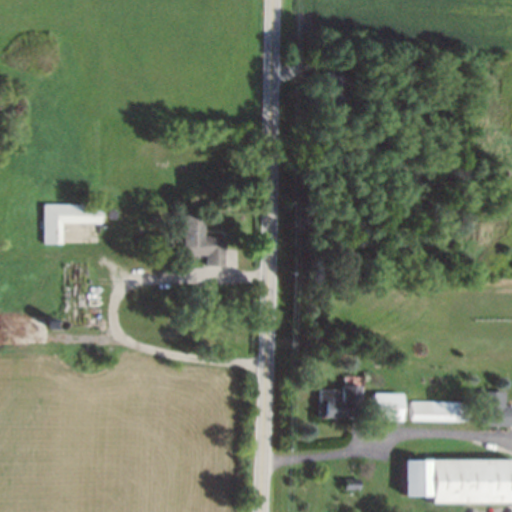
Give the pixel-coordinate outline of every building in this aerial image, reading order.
[(327,70),(326,107),(346,107),(347,71),(327,70)] [(101,205),(101,224),(62,223),(62,245),(43,245),(43,204),(101,205)] [(183,221),(185,263),(219,265),(218,221),(183,221)] [(317,416),(358,417),(359,385),(341,384),(341,400),(336,400),(336,388),(317,388),(317,416)] [(511,405),(505,405),(505,391),(480,391),(481,426),(511,425),(511,405)] [(401,393),(373,392),(372,419),(400,419),(401,393)] [(409,419),(458,420),(458,401),(410,400),(409,419)] [(402,459),(402,495),(428,495),(429,460),(402,459)] [(511,461),(431,461),(430,504),(511,504),(511,461)] [(344,489),(358,489),(358,478),(344,478),(344,489)]
